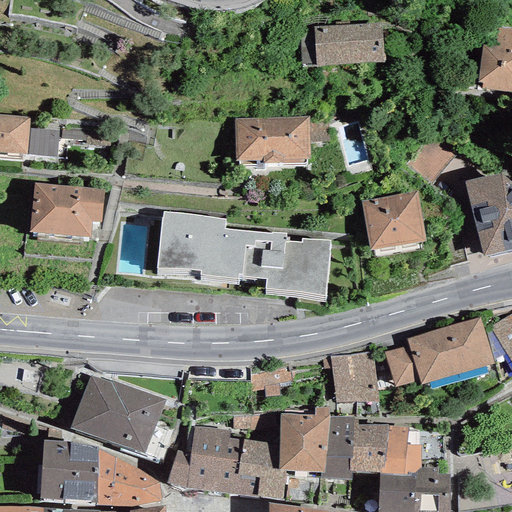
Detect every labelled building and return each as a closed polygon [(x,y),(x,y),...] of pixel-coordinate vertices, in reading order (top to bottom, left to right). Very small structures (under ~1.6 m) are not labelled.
[(382,23),(313,28),(299,29),(301,67),(384,62),(382,23)] [(511,29),(497,28),(495,46),(482,45),(478,83),(482,83),(481,89),(511,93),(511,29)] [(30,118),(0,115),(0,159),(21,161),(21,155),(27,155),(29,129),(30,118)] [(309,116),(234,118),(236,161),(239,160),(239,164),(305,163),(305,159),(310,159),(309,116)] [(58,131),(29,129),(27,155),(56,157),(58,131)] [(511,183),(501,174),(464,183),(483,257),(511,249),(511,183)] [(103,191),(33,184),(29,232),(90,237),(92,221),(100,222),(103,191)] [(416,192),(361,202),(369,250),(425,241),(416,192)] [(225,219),(162,213),(157,268),(200,272),(199,275),(238,279),(238,274),(242,274),(241,277),(265,279),(264,290),(325,295),(330,241),(301,239),(300,243),(288,242),(289,237),(286,237),(286,235),(224,229),(225,219)] [(511,314),(489,326),(511,363),(511,314)] [(479,317),(406,339),(408,345),(384,352),(394,388),(419,381),(421,386),(493,364),(479,317)] [(373,353),(352,356),(356,402),(379,401),(373,353)] [(352,356),(330,358),(335,404),(356,402),(352,356)] [(290,367),(250,375),(252,392),(263,390),(265,397),(280,395),(278,384),(292,382),(290,367)] [(125,387),(88,375),(69,429),(106,441),(125,387)] [(163,401),(125,387),(106,441),(144,455),(163,401)] [(315,416),(279,414),(278,444),(277,469),(284,470),(319,472),(323,473),(329,417),(329,409),(315,408),(315,416)] [(353,417),(329,417),(323,473),(319,472),(319,478),(351,481),(352,472),(353,417)] [(358,418),(353,417),(352,472),(379,474),(383,474),(387,425),(357,425),(358,418)] [(408,428),(387,425),(383,474),(407,476),(407,472),(414,473),(420,468),(421,446),(418,446),(420,430),(408,428)] [(176,451),(166,483),(186,489),(257,496),(257,477),(237,474),(241,440),(228,437),(228,431),(193,427),(189,455),(176,451)] [(278,444),(241,440),(237,474),(257,477),(257,496),(282,500),(284,470),(277,469),(278,444)] [(97,446),(43,442),(39,498),(95,502),(97,446)] [(95,506),(112,507),(115,457),(97,446),(95,502),(95,506)] [(159,483),(115,457),(112,507),(133,507),(160,501),(159,483)] [(420,468),(414,473),(412,511),(449,511),(449,475),(437,474),(437,469),(420,468)] [(412,511),(414,473),(407,472),(407,476),(383,474),(379,474),(376,511),(412,511)] [(334,511),(335,511),(268,503),(268,511),(334,511)]
